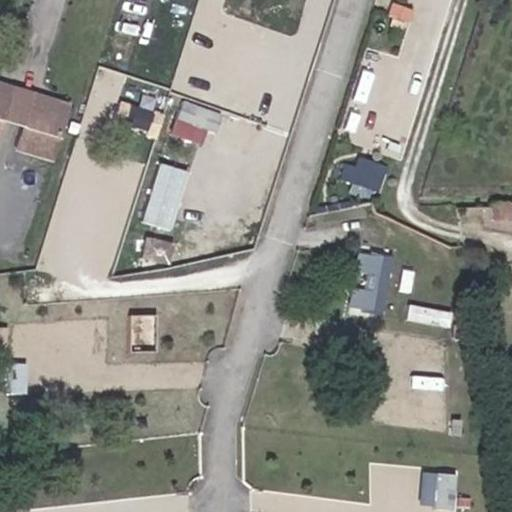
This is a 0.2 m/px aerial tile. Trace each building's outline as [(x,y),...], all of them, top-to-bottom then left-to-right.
[(388,9),(386,18),(399,22),(405,6),(385,0),(380,0),(379,5),(388,9)] [(294,37),(285,64),(300,70),(310,42),(294,37)] [(0,91),(11,95),(14,83),(0,79),(0,91)] [(0,118),(3,119),(11,95),(0,91),(0,118)] [(34,91),(31,101),(65,111),(68,101),(34,91)] [(23,125),(31,101),(11,95),(3,119),(23,125)] [(180,97),(167,131),(198,143),(204,126),(213,129),(219,112),(180,97)] [(65,111),(31,101),(23,125),(57,136),(65,111)] [(157,134),(162,109),(127,102),(122,127),(157,134)] [(57,136),(23,125),(17,145),(51,156),(57,136)] [(156,160),(138,220),(172,229),(189,170),(156,160)] [(370,168),(352,161),(350,168),(368,175),(370,168)] [(350,168),(348,173),(358,176),(355,186),(363,188),(368,175),(350,168)] [(491,222),(511,221),(511,204),(492,205),(491,222)] [(150,263),(152,245),(130,240),(128,256),(136,257),(136,268),(150,263)] [(372,304),(379,256),(359,253),(351,301),(372,304)] [(420,469),(417,504),(452,507),(455,472),(420,469)]
